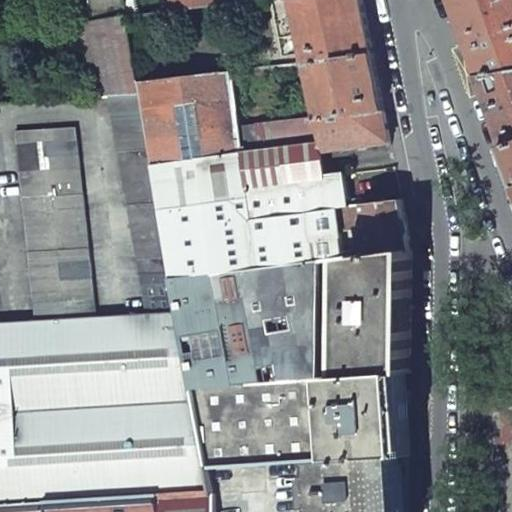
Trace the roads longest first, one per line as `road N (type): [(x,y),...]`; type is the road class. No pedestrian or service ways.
road 1 (residential): [(405,0),(401,29),(443,268)]
road 2 (residential): [(511,245),(433,26),(405,0)]
road 3 (residential): [(443,268),(439,511)]
